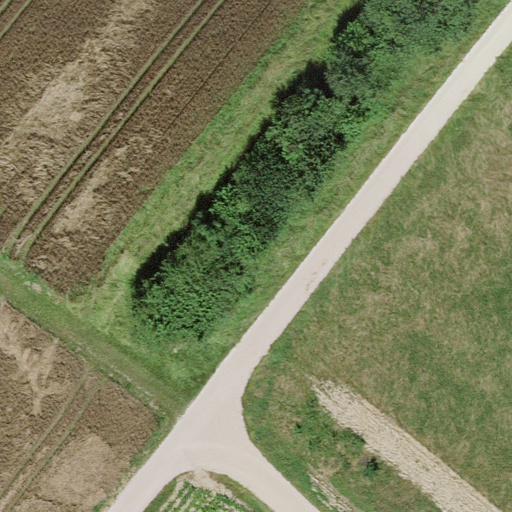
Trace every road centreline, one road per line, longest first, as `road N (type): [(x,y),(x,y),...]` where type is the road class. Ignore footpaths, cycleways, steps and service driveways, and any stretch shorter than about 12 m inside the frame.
road 1 (track): [(134,511),(511,14)]
road 2 (track): [(299,511),(200,426),(0,288)]
